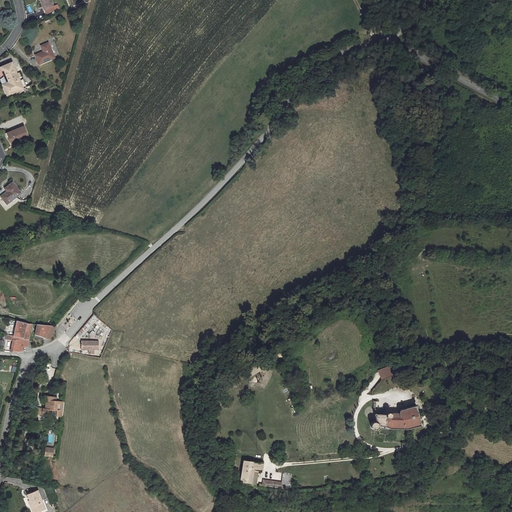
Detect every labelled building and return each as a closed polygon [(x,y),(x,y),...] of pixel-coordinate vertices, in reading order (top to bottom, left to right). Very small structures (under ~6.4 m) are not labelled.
[(49,0),(39,0),(44,13),(53,9),(49,0)] [(52,61),(46,44),(39,47),(41,54),(34,56),(38,67),(52,61)] [(11,65),(0,69),(7,85),(2,87),(7,97),(22,90),(11,65)] [(21,129),(6,135),(10,146),(26,140),(21,129)] [(5,195),(0,198),(0,202),(4,207),(17,197),(9,186),(3,191),(5,195)] [(15,334),(25,336),(27,321),(17,319),(15,334)] [(32,322),(27,321),(25,336),(24,338),(30,339),(32,322)] [(52,324),(38,323),(36,336),(46,336),(52,324)] [(29,346),(30,339),(24,338),(25,336),(15,334),(6,332),(5,338),(14,340),(12,349),(24,351),(25,345),(29,346)] [(98,341),(81,341),(81,350),(88,351),(88,354),(94,354),(94,350),(98,350),(98,341)] [(259,366),(250,371),(252,375),(261,370),(259,366)] [(381,380),(396,373),(394,368),(378,374),(381,380)] [(47,400),(46,409),(43,409),(43,414),(53,415),(53,410),(57,410),(57,416),(62,416),(64,404),(58,403),(58,401),(56,401),(54,401),(55,397),(45,396),(44,400),(47,400)] [(371,432),(373,432),(375,433),(377,433),(379,432),(380,431),(380,430),(381,429),(408,429),(422,425),(416,405),(401,408),(398,410),(399,415),(393,416),(393,412),(391,411),(388,411),(386,412),(385,413),(385,414),(375,414),(377,421),(375,421),(372,421),(370,423),(369,426),(369,427),(369,429),(371,432)] [(243,484),(252,488),(254,471),(261,472),(262,463),(243,461),(240,480),(243,481),(243,484)] [(259,481),(261,472),(254,471),(252,488),(258,488),(259,483),(259,481)] [(259,481),(259,483),(269,485),(291,488),(293,475),(283,474),(281,482),(265,480),(264,481),(259,481)] [(42,501),(37,490),(27,494),(31,504),(32,507),(30,508),(31,511),(35,511),(42,509),(39,502),(42,501)]
